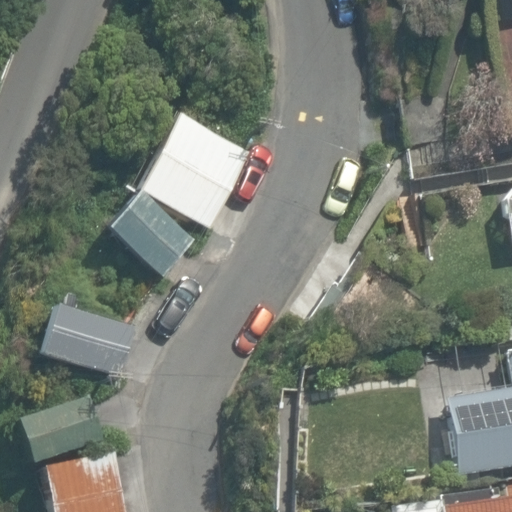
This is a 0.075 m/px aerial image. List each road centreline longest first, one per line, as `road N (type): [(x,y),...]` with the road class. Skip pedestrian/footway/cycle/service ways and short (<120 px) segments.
road 1 (residential): [(312,0),(315,119),(194,381),(189,511)]
road 2 (residential): [(0,199),(74,0)]
